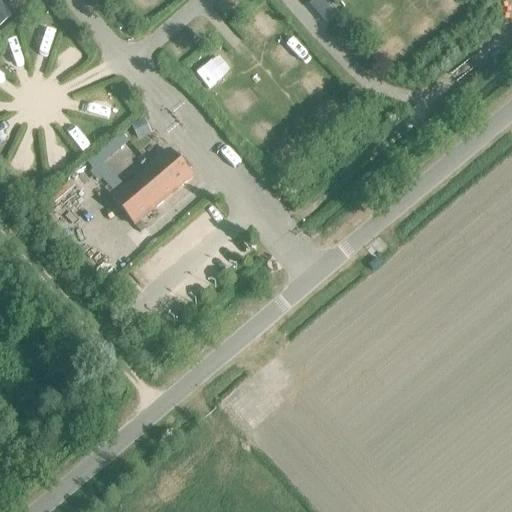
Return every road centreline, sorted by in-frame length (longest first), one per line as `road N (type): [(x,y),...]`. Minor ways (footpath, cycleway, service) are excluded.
road 1 (unclassified): [(37,511),(511,108)]
road 2 (track): [(154,409),(0,226)]
road 3 (track): [(511,14),(423,90),(375,84)]
